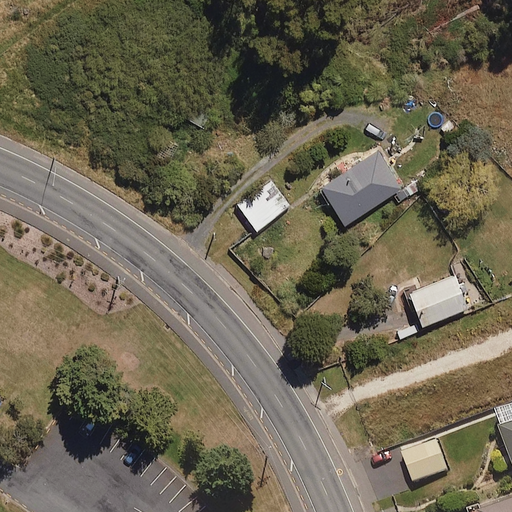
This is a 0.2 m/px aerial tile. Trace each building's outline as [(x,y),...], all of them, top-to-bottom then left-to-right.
[(202,126),(210,113),(190,100),(182,114),(202,126)] [(346,221),(402,184),(377,146),(321,183),(346,221)] [(256,228),(289,205),(272,180),(238,202),(256,228)] [(422,322),(467,305),(455,273),(410,290),(422,322)] [(511,426),(502,430),(511,457),(511,426)] [(414,483),(448,470),(437,441),(403,454),(414,483)] [(511,511),(511,502),(486,511),(511,511)]
